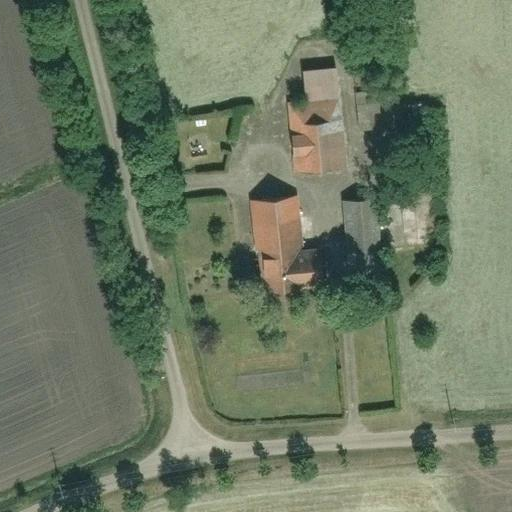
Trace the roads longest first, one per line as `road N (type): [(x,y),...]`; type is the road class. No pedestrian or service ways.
road 1 (unclassified): [(77,0),(189,454)]
road 2 (unclassified): [(189,454),(511,436)]
road 3 (unclassified): [(42,511),(189,454)]
